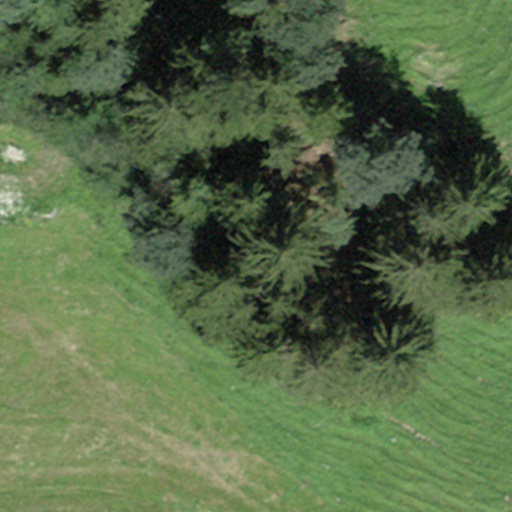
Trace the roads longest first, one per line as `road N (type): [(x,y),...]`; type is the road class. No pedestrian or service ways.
road 1 (track): [(0,85),(50,113),(73,148),(65,175),(0,178)]
road 2 (track): [(0,499),(124,511)]
